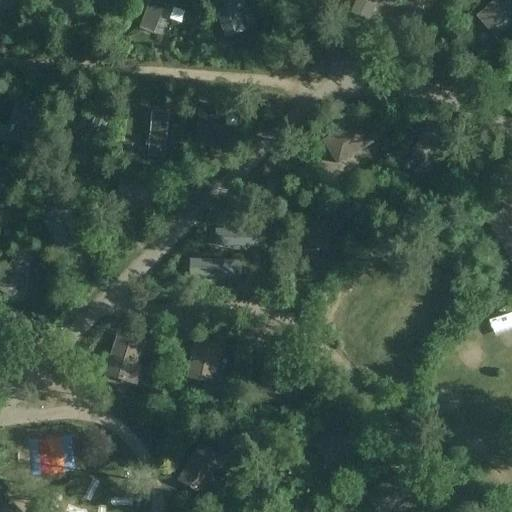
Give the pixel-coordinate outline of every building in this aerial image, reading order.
[(155,35),(165,5),(170,7),(172,0),(151,0),(140,30),(155,35)] [(244,32),(234,3),(237,2),(236,0),(216,0),(229,37),(244,32)] [(370,21),(376,7),(359,0),(356,0),(351,13),(370,21)] [(496,38),(511,23),(511,0),(492,0),(475,16),(496,38)] [(205,90),(204,99),(216,100),(217,91),(205,90)] [(40,102),(25,97),(11,138),(26,143),(40,102)] [(212,144),(214,120),(218,120),(219,111),(215,110),(216,105),(199,103),(195,145),(212,147),(212,144)] [(110,115),(98,110),(82,149),(94,154),(110,115)] [(153,111),(150,140),(147,140),(146,146),(150,146),(149,158),(166,159),(170,112),(153,111)] [(430,165),(448,125),(429,116),(410,156),(430,165)] [(375,141),(360,117),(324,139),(339,163),(375,141)] [(383,138),(375,143),(382,155),(390,150),(383,138)] [(23,146),(13,143),(10,152),(20,155),(23,146)] [(124,143),(124,154),(135,155),(136,147),(136,144),(124,143)] [(136,147),(135,155),(146,156),(146,148),(136,147)] [(116,199),(157,202),(158,188),(117,184),(116,197),(116,199)] [(104,194),(103,206),(112,206),(113,194),(104,194)] [(323,251),(344,214),(319,199),(298,237),(323,251)] [(504,199),(492,205),(497,214),(508,207),(504,199)] [(74,250),(65,231),(69,229),(66,224),(62,226),(53,208),(40,215),(62,256),(74,250)] [(511,212),(490,223),(511,262),(511,261),(511,212)] [(351,213),(346,221),(356,228),(362,220),(351,213)] [(35,259),(19,249),(0,279),(0,289),(11,296),(35,259)] [(118,335),(105,376),(131,385),(144,343),(118,335)] [(196,337),(188,380),(215,385),(223,343),(196,337)] [(266,350),(261,394),(289,397),(294,354),(266,350)] [(351,421),(314,443),(328,468),(366,444),(351,421)] [(201,444),(178,482),(202,496),(225,458),(201,444)] [(31,448),(32,485),(62,484),(60,447),(31,448)] [(0,471),(0,491),(3,495),(13,486),(0,471)] [(404,471),(366,495),(376,511),(391,511),(418,496),(404,471)] [(22,511),(13,500),(0,511),(22,511)]
